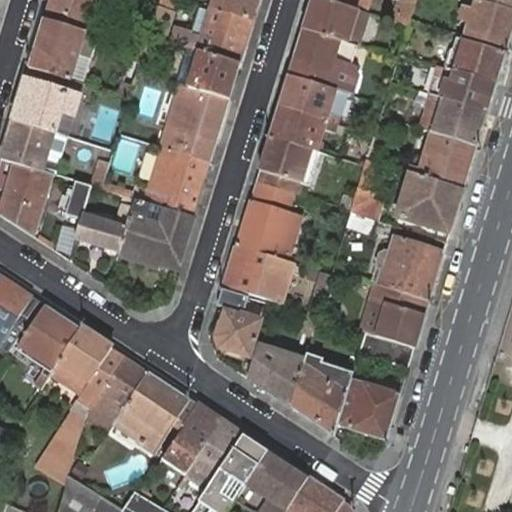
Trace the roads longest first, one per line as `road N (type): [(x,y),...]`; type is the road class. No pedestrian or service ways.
road 1 (residential): [(285,0),(177,358)]
road 2 (residential): [(406,511),(511,174)]
road 3 (residential): [(406,511),(177,358)]
road 4 (residential): [(177,358),(0,241)]
